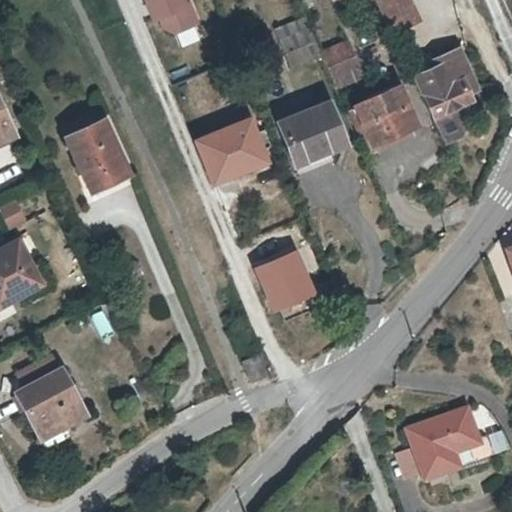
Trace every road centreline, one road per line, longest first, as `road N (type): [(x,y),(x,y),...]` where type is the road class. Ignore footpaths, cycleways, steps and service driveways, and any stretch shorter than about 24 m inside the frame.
road 1 (residential): [(325,401),(418,307),(511,171)]
road 2 (residential): [(71,511),(220,414),(297,390),(313,389),(325,401)]
road 3 (residential): [(228,511),(325,401)]
